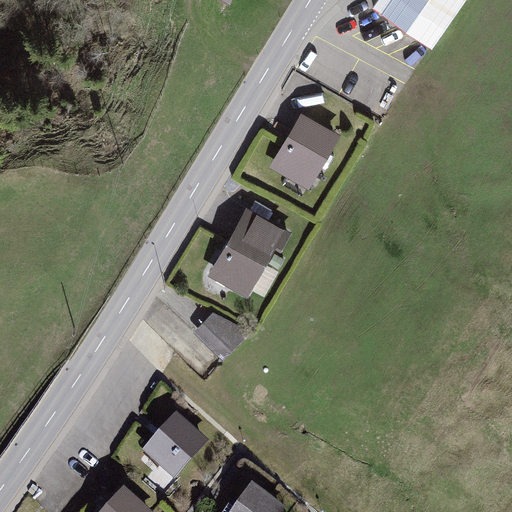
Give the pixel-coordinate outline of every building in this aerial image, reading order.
[(469,0),(397,0),(397,1),(443,36),(469,0)] [(341,139),(304,118),(273,171),(310,192),(341,139)] [(299,235),(245,210),(214,277),(256,297),(275,256),(286,261),(299,235)] [(243,335),(212,315),(194,338),(216,364),(222,353),(233,355),(243,335)] [(181,420),(146,457),(174,483),(209,446),(181,420)] [(278,511),(252,491),(235,511),(278,511)] [(150,511),(132,493),(113,511),(150,511)]
